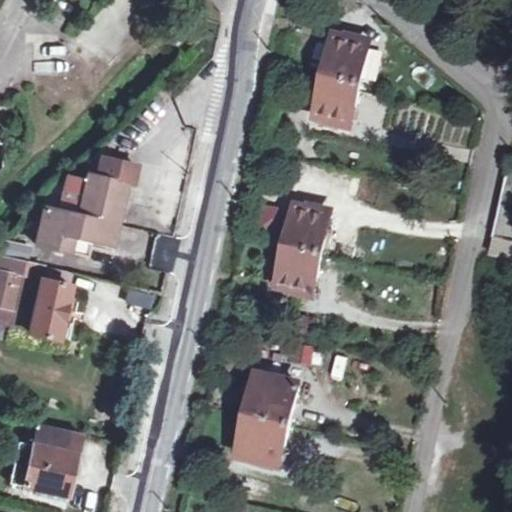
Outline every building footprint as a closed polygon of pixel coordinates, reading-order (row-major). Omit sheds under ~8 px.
[(332,124),(348,127),(349,123),(355,124),(370,53),(365,51),(366,47),(350,43),(349,47),(335,43),(319,117),(332,120),(332,124)] [(68,47),(37,47),(36,79),(67,80),(68,47)] [(50,213),(41,251),(92,262),(96,247),(117,251),(122,229),(131,188),(136,189),(140,170),(107,163),(103,181),(93,179),(91,184),(74,180),(72,192),(68,191),(63,215),(50,213)] [(511,181),(506,180),(493,241),(511,245),(511,181)] [(257,231),(278,236),(284,210),(263,205),(257,231)] [(293,293),(308,297),(310,292),(316,293),(332,223),(326,221),(327,218),(311,214),(310,218),(297,214),(280,286),(294,289),(293,293)] [(332,256),(358,261),(360,248),(334,244),(332,256)] [(68,315),(74,288),(44,282),(48,269),(0,259),(0,307),(2,308),(0,316),(0,322),(34,330),(33,336),(62,342),(68,315)] [(77,276),(48,269),(44,282),(74,288),(77,276)] [(293,343),(289,361),(312,367),(316,348),(293,343)] [(242,457),(257,461),(256,464),(282,471),(301,387),(274,381),(273,385),(260,381),(242,457)] [(41,451),(36,449),(27,488),(68,498),(73,479),(78,458),(71,457),(76,434),(46,428),(41,451)] [(27,488),(36,449),(21,446),(13,485),(27,488)]
